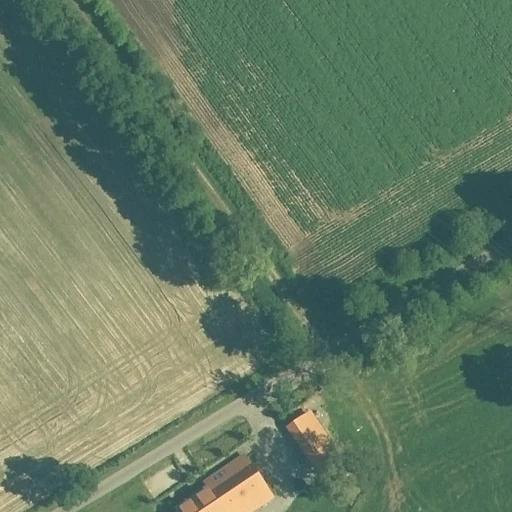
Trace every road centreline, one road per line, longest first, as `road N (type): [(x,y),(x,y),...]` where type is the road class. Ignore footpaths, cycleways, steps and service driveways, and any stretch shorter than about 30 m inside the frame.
road 1 (unclassified): [(43,511),(511,229)]
road 2 (track): [(315,345),(63,0)]
